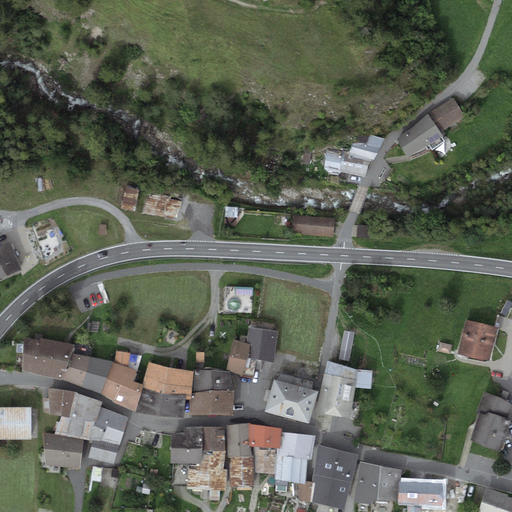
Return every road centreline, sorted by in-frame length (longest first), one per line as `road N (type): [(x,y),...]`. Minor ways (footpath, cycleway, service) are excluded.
road 1 (residential): [(0,378),(61,384),(149,418),(261,419),(310,430)]
road 2 (unclassified): [(343,254),(353,211),(385,146),(473,64),(498,0)]
road 3 (residential): [(310,430),(382,457),(510,486)]
road 4 (primary): [(138,249),(343,254)]
road 5 (unclassified): [(343,254),(310,430)]
road 6 (primary): [(511,269),(343,254)]
road 7 (unclassified): [(138,249),(124,219),(101,203),(0,212)]
road 8 (primary): [(138,249),(61,274),(0,326)]
